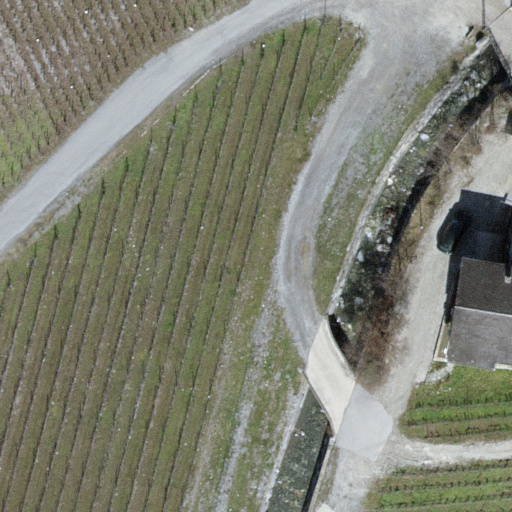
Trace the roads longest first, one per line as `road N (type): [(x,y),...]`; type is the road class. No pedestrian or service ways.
road 1 (unclassified): [(313,362),(298,292),(317,181),(406,53),(476,10),(478,0)]
road 2 (track): [(309,0),(95,141),(0,246)]
